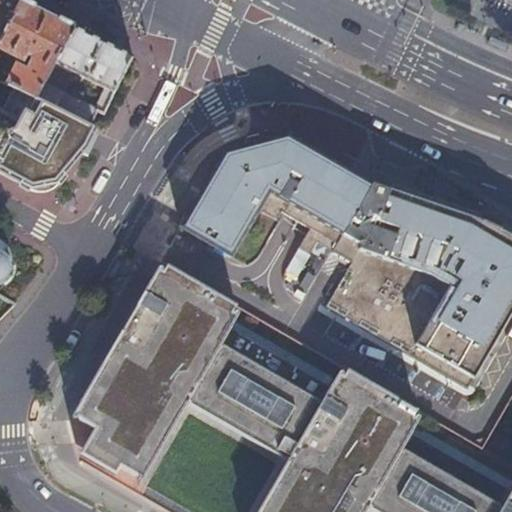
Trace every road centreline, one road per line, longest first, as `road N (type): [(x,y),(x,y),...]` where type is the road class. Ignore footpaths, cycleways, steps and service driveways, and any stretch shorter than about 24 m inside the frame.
road 1 (primary): [(273,61),(470,153)]
road 2 (primary): [(511,113),(347,33)]
road 3 (residential): [(131,170),(177,126),(273,61)]
road 4 (residential): [(131,170),(168,86),(187,16)]
road 5 (residential): [(54,511),(8,452),(11,368)]
road 6 (residential): [(11,368),(85,251)]
